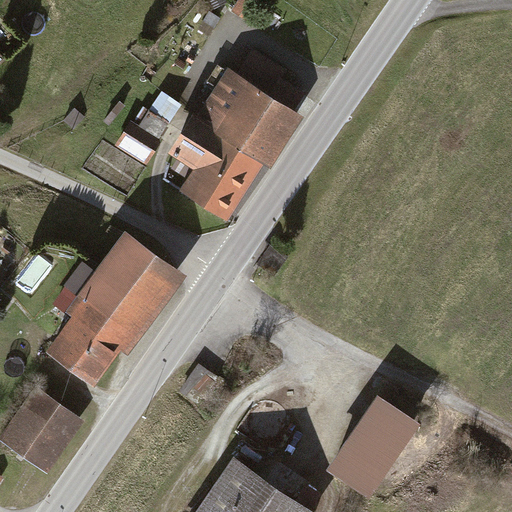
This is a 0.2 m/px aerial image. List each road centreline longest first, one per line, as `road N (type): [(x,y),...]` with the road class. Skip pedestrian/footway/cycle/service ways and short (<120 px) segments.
road 1 (tertiary): [(230,265),(415,0)]
road 2 (tertiary): [(59,511),(230,265)]
road 3 (residential): [(230,265),(0,160)]
road 4 (track): [(511,440),(324,345)]
